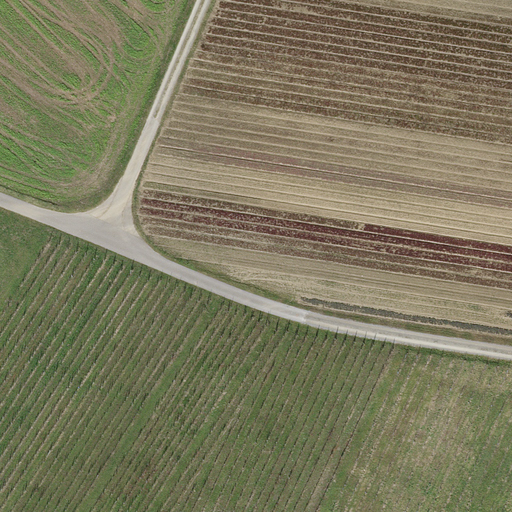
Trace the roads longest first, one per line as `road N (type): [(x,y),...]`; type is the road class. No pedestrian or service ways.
road 1 (track): [(0,198),(256,301),(511,351)]
road 2 (track): [(106,240),(211,0)]
